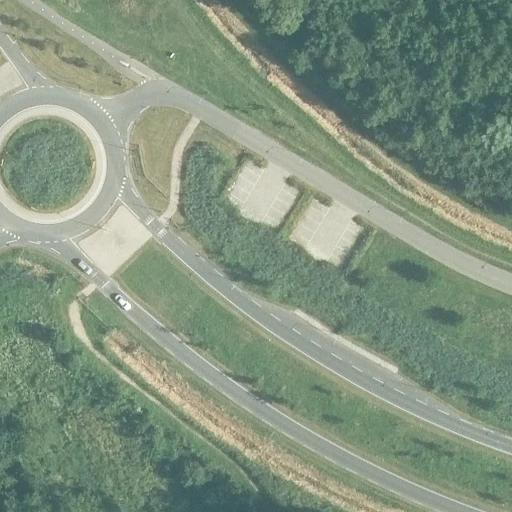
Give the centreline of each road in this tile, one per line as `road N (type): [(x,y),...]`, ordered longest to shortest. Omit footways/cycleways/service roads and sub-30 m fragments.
road 1 (secondary): [(58,235),(176,351),(267,415),(457,511)]
road 2 (secondary): [(511,447),(408,405),(281,331),(214,281),(114,181)]
road 3 (unclassified): [(98,121),(162,94),(411,239),(511,287)]
